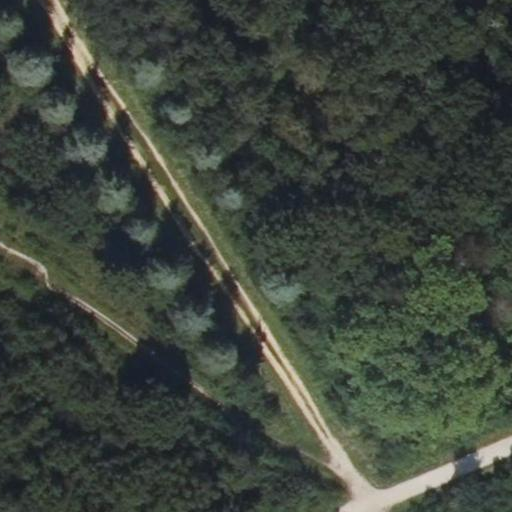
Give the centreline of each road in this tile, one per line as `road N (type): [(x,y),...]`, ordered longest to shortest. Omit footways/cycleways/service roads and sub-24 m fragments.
road 1 (track): [(372,511),(41,0)]
road 2 (track): [(369,506),(511,445)]
